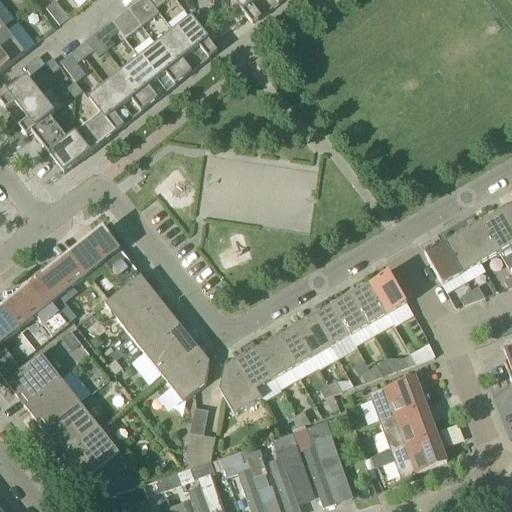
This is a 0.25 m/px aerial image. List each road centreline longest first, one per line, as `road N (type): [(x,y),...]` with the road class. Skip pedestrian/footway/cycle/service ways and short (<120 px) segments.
road 1 (residential): [(392,240),(255,322),(230,327),(194,305),(107,175)]
road 2 (residential): [(504,475),(448,337),(392,240)]
road 3 (residential): [(392,240),(511,176)]
